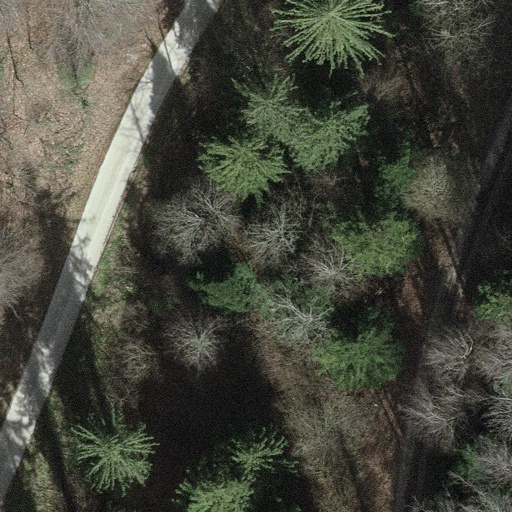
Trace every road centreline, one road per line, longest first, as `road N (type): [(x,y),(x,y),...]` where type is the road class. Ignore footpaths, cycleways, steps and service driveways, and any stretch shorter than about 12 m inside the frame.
road 1 (track): [(0,425),(113,145),(200,0)]
road 2 (track): [(393,511),(434,300),(511,116)]
